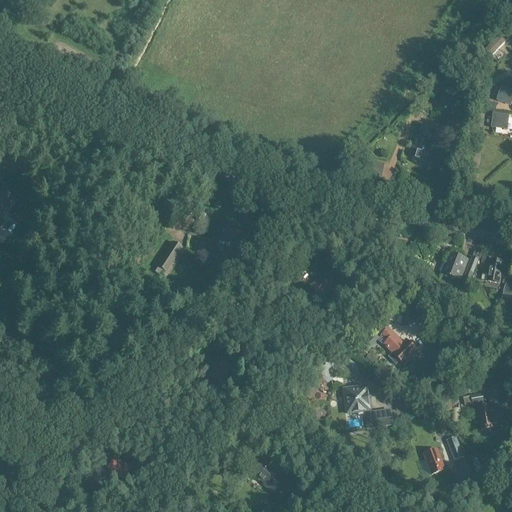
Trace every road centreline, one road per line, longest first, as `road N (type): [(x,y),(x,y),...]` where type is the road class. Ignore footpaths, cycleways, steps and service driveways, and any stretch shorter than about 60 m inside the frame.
road 1 (tertiary): [(511,232),(357,214),(230,180),(0,75)]
road 2 (track): [(253,408),(330,336),(431,276)]
road 3 (track): [(511,344),(357,214)]
road 4 (track): [(381,511),(253,408)]
road 5 (track): [(151,511),(253,408)]
